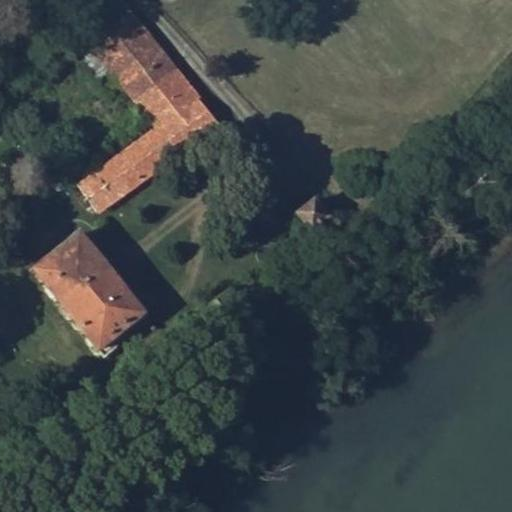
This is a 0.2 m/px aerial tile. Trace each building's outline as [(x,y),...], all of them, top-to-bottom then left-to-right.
[(217,125),(130,13),(90,44),(156,128),(78,189),(99,216),(217,125)] [(311,230),(327,218),(313,200),(304,208),(297,212),(311,230)] [(149,323),(79,235),(35,269),(106,358),(149,323)] [(299,264),(326,241),(323,237),(319,240),(315,235),(291,254),(299,264)] [(247,310),(246,308),(229,289),(208,308),(205,305),(190,319),(209,340),(210,341),(247,310)]
